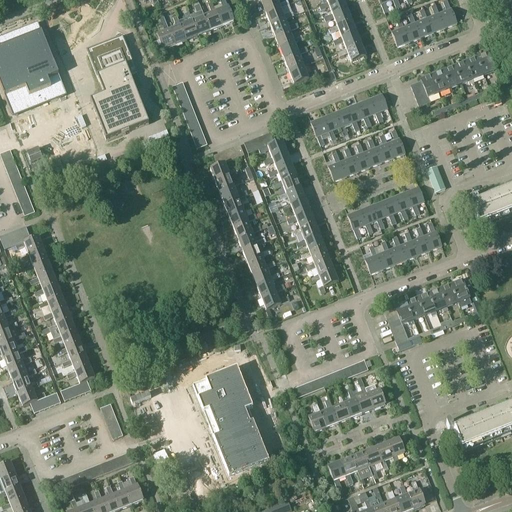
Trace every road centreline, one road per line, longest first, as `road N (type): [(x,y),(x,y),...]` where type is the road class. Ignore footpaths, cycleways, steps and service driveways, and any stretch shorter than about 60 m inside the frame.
road 1 (residential): [(275,114),(247,39),(183,63),(212,139),(243,127)]
road 2 (residential): [(275,114),(511,25)]
road 3 (residential): [(356,301),(374,353),(339,367),(305,380),(285,329)]
road 4 (residential): [(28,432),(89,408),(107,451),(45,475)]
road 5 (residential): [(511,157),(490,108),(428,133)]
